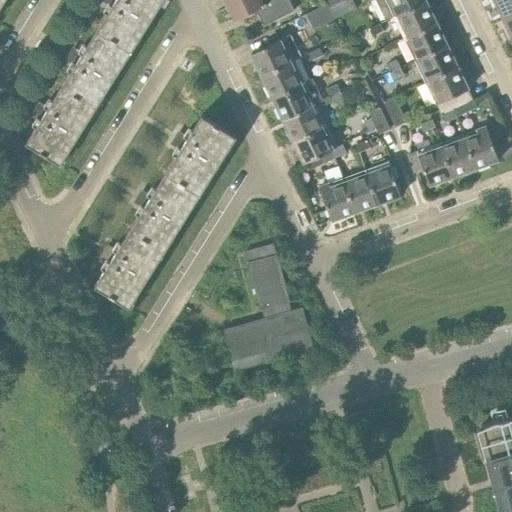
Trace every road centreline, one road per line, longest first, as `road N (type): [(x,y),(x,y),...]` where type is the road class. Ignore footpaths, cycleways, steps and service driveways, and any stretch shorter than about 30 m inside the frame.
road 1 (residential): [(115,386),(265,161)]
road 2 (residential): [(44,239),(196,18)]
road 3 (residential): [(144,447),(371,382)]
road 4 (residential): [(312,258),(511,187)]
road 5 (residential): [(115,386),(44,239)]
road 6 (residential): [(265,161),(196,18)]
road 7 (residential): [(451,511),(448,467),(414,370)]
road 8 (residential): [(371,382),(312,258)]
road 9 (residential): [(511,118),(457,0)]
